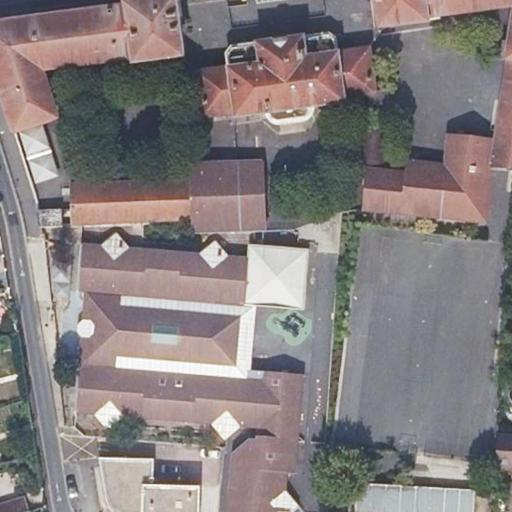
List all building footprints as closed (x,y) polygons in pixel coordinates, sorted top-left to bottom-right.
[(180,51),(172,0),(151,0),(124,4),(125,6),(17,21),(0,24),(0,93),(12,132),(38,124),(54,118),(39,67),(138,55),(139,61),(178,55),(180,51)] [(511,0),(372,0),(375,22),(382,27),(418,21),(420,16),(511,4),(511,15),(494,139),(490,164),(511,167),(511,0)] [(197,80),(201,112),(206,115),(233,111),(234,116),(280,109),(281,112),(282,114),(284,117),(287,119),(290,120),(292,120),(306,118),(308,117),(310,115),(311,113),(312,113),(312,111),(312,110),(312,108),(312,105),(343,100),(343,95),(369,91),(370,91),(372,89),(373,86),(369,54),(363,50),(336,54),(334,39),(327,34),(230,48),(226,54),(228,70),(202,74),(197,80)] [(490,164),(494,139),(447,136),(444,166),(405,161),(404,173),(379,171),(387,90),(372,89),(370,91),(369,91),(370,124),(363,123),(358,170),(364,170),(360,209),(483,221),(490,164)] [(54,172),(38,124),(12,132),(27,181),(54,172)] [(189,183),(71,186),(73,224),(190,218),(191,232),(263,229),(260,162),(188,165),(189,183)] [(38,230),(51,229),(63,229),(63,211),(35,212),(38,230)] [(119,233),(104,247),(116,262),(131,249),(119,233)] [(249,285),(251,260),(229,258),(216,271),(203,256),(131,249),(116,262),(104,247),(82,244),(77,292),(85,292),(82,321),(81,338),(73,413),(94,415),(108,403),(119,418),(211,427),(225,414),(236,429),(254,431),(253,445),(245,444),(233,456),(227,511),(274,511),(271,508),(285,495),(287,477),(295,478),(304,378),(249,373),(249,368),(244,363),(248,328),(254,323),(255,309),(256,308),(264,299),(265,286),(249,285)] [(217,244),(203,256),(216,271),(229,258),(217,244)] [(252,247),(251,260),(249,285),(265,286),(264,299),(256,308),(307,313),(312,252),(252,247)] [(248,328),(244,363),(254,355),(256,336),(248,328)] [(105,430),(119,418),(108,403),(94,415),(105,430)] [(225,414),(211,427),(222,442),(236,429),(225,414)] [(494,468),(511,469),(511,435),(495,435),(494,468)] [(198,511),(199,486),(151,483),(151,464),(99,461),(106,504),(106,506),(109,511),(110,511),(198,511)] [(470,511),(472,490),(357,483),(355,511),(470,511)] [(293,511),(297,510),(285,495),(271,508),(274,511),(293,511)] [(0,511),(25,511),(21,499),(0,505),(0,511)]
